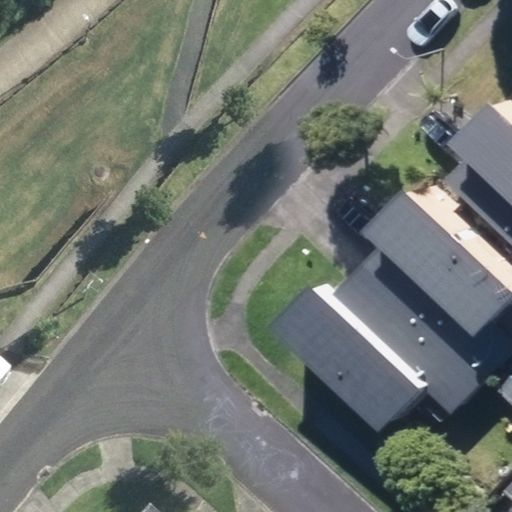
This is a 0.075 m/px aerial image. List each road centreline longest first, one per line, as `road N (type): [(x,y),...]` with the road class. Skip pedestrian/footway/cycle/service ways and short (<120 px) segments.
road 1 (residential): [(130,342),(435,0)]
road 2 (residential): [(322,511),(130,342)]
road 3 (residential): [(0,492),(130,342)]
